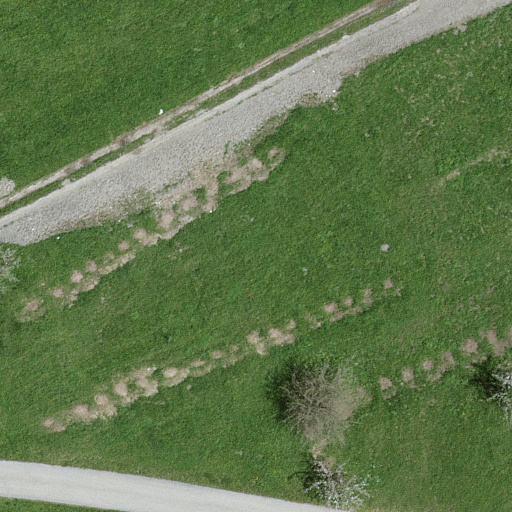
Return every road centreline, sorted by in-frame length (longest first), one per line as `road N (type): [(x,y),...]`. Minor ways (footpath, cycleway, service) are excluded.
road 1 (track): [(400,0),(0,212)]
road 2 (unclassified): [(241,511),(0,477)]
